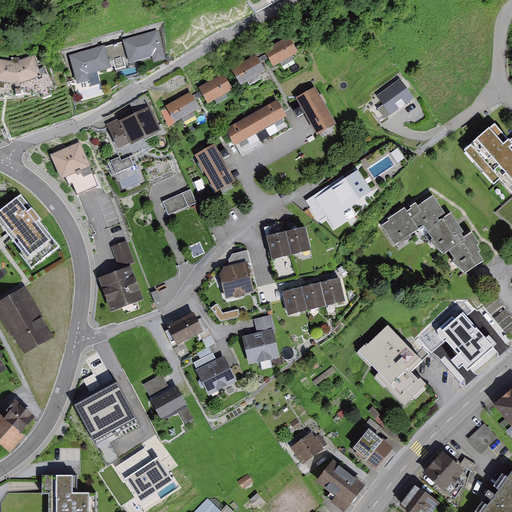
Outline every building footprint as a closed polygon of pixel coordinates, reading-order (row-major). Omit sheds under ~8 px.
[(161,30),(125,41),(133,65),(156,58),(158,64),(170,60),(161,30)] [(302,52),(293,37),(271,50),(280,65),(302,52)] [(107,46),(72,56),(81,87),(95,82),(93,76),(115,69),(107,46)] [(19,60),(0,58),(0,79),(20,82),(47,74),(38,52),(19,60)] [(268,70),(259,55),(237,68),(246,83),(268,70)] [(236,89),(227,74),(204,87),(213,103),(236,89)] [(400,80),(376,97),(391,117),(415,101),(400,80)] [(319,88),(301,99),(322,133),(340,122),(319,88)] [(203,108),(194,93),(172,106),(181,121),(203,108)] [(292,115),(282,99),(229,131),(239,147),(292,115)] [(161,131),(150,107),(111,125),(123,149),(161,131)] [(499,185),(506,180),(511,187),(511,136),(511,138),(499,122),(468,147),(499,185)] [(80,145),(53,156),(62,177),(66,176),(71,186),(76,188),(79,194),(97,186),(80,145)] [(218,145),(200,156),(221,191),(239,180),(218,145)] [(122,162),(120,158),(111,162),(117,175),(135,167),(130,158),(122,162)] [(169,163),(148,172),(154,185),(175,175),(169,163)] [(378,193),(362,169),(311,204),(322,220),(330,215),(335,223),(378,193)] [(184,193),(163,202),(168,214),(189,206),(184,193)] [(425,205),(421,199),(386,225),(400,244),(423,227),(445,257),(454,251),(471,273),(488,260),(481,251),(486,247),(475,232),(472,235),(456,214),(449,219),(447,216),(454,211),(441,193),(425,205)] [(21,195),(0,211),(0,224),(23,252),(20,254),(32,269),(60,248),(39,223),(42,220),(21,195)] [(511,200),(498,212),(511,224),(511,200)] [(308,226),(290,231),(296,255),(315,250),(308,226)] [(290,231),(271,236),(277,260),(296,255),(290,231)] [(128,242),(114,247),(124,271),(101,281),(115,313),(149,300),(135,266),(137,265),(128,242)] [(250,264),(226,269),(231,294),(255,289),(250,264)] [(347,278),(327,283),(332,305),(352,300),(347,278)] [(327,283),(307,287),(312,310),(332,305),(327,283)] [(307,287),(287,292),(293,315),(312,310),(307,287)] [(54,335),(26,289),(0,304),(0,308),(26,351),(54,335)] [(481,299),(494,315),(505,307),(491,290),(481,299)] [(468,324),(451,308),(433,328),(450,343),(468,324)] [(498,318),(511,335),(511,333),(511,314),(508,310),(498,318)] [(206,332),(195,312),(172,326),(183,345),(206,332)] [(261,333),(278,329),(275,315),(258,319),(261,333)] [(416,371),(423,364),(388,326),(362,350),(383,372),(379,376),(408,407),(430,387),(416,371)] [(261,333),(246,337),(252,364),(284,356),(278,329),(261,333)] [(503,349),(482,330),(452,363),(473,382),(503,349)] [(241,381),(227,357),(202,372),(216,396),(241,381)] [(189,406),(177,386),(155,399),(166,419),(189,406)] [(511,392),(498,405),(511,419),(511,392)] [(38,418),(18,401),(7,415),(1,410),(0,411),(0,440),(12,450),(38,418)] [(299,418),(293,422),(298,431),(305,427),(299,418)] [(499,436),(486,424),(470,442),(483,454),(488,449),(499,436)] [(398,449),(376,432),(358,454),(380,471),(398,449)] [(328,449),(317,434),(298,448),(309,463),(328,449)] [(472,466),(452,449),(431,472),(451,489),(472,466)] [(366,488),(339,463),(321,483),(349,507),(366,488)] [(250,474),(241,480),(246,488),(256,482),(250,474)] [(77,476),(45,476),(44,495),(53,495),(52,511),(99,511),(99,493),(77,493),(77,476)] [(511,511),(511,476),(484,511),(511,511)] [(446,511),(450,508),(420,486),(407,504),(417,511),(446,511)]
